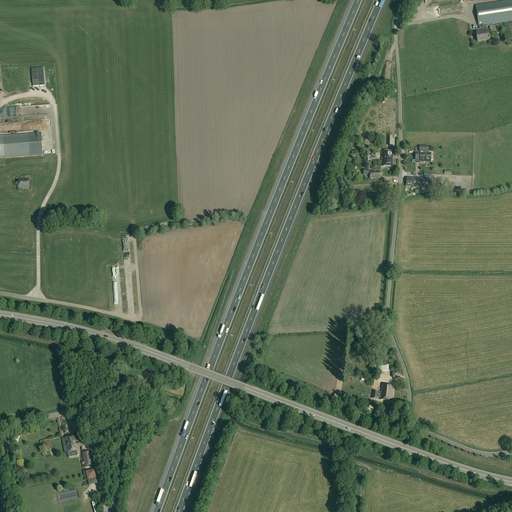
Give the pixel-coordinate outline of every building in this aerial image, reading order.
[(483,26),(511,21),(511,0),(475,6),(478,27),(479,27),(480,33),(476,34),(477,42),(489,40),(488,32),(484,33),(483,26)] [(43,68),(31,69),(33,87),(44,86),(43,68)] [(43,156),(41,133),(0,136),(0,157),(5,158),(5,159),(43,156)] [(423,153),(423,154),(415,154),(415,160),(420,160),(420,162),(430,162),(430,154),(428,154),(428,152),(428,147),(419,147),(419,152),(420,152),(420,153),(423,153)] [(381,167),(392,167),(393,152),(382,152),(381,167)] [(406,179),(406,187),(422,188),(423,180),(406,179)] [(29,180),(23,180),(23,181),(19,181),(19,189),(23,189),(23,190),(29,190),(29,180)] [(379,398),(379,400),(391,401),(393,387),(381,385),(380,392),(378,392),(373,392),(372,399),(377,399),(377,398),(379,398)] [(80,438),(80,436),(65,439),(67,452),(78,451),(77,447),(82,447),(80,438)] [(89,451),(83,453),(85,467),(92,465),(89,451)] [(95,478),(94,470),(86,472),(88,480),(89,485),(97,483),(96,478),(95,478)]
